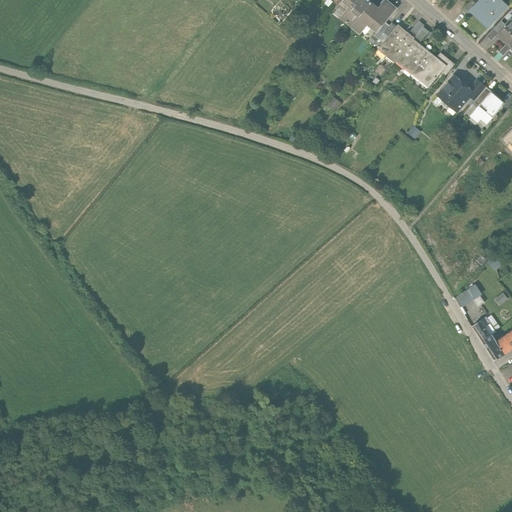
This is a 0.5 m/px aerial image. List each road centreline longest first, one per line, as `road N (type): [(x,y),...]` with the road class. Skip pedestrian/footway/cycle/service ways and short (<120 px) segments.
road 1 (unclassified): [(511,400),(401,223),(343,173),(228,130),(0,69)]
road 2 (residential): [(418,0),(511,80)]
